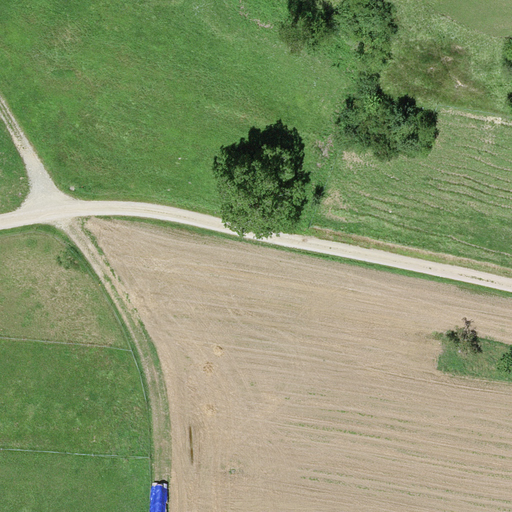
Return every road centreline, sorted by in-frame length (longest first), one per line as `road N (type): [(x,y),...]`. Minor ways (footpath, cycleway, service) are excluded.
road 1 (track): [(0,223),(52,209),(123,207),(511,290)]
road 2 (track): [(0,113),(52,209),(123,272),(152,348),(164,511)]
